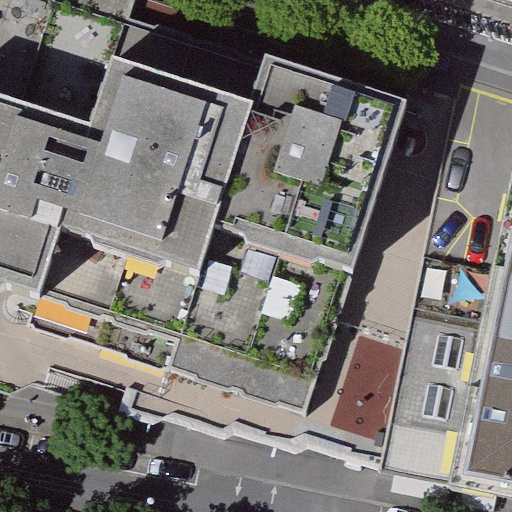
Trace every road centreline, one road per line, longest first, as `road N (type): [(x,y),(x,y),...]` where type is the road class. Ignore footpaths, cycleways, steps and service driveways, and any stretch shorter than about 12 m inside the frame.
road 1 (residential): [(0,473),(191,511)]
road 2 (residential): [(511,58),(329,0)]
